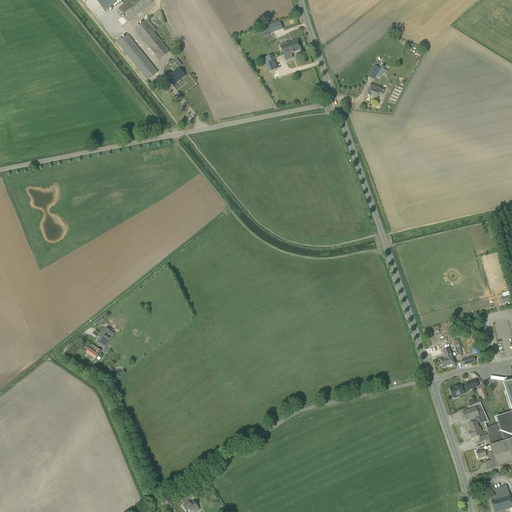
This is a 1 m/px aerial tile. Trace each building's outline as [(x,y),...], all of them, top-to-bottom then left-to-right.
[(94,0),(105,13),(120,0),(94,0)] [(129,22),(156,1),(155,0),(130,0),(118,10),(129,22)] [(159,60),(170,52),(151,29),(154,27),(147,19),(135,30),(159,60)] [(278,31),(283,29),(280,22),(275,23),(278,31)] [(147,81),(158,72),(128,35),(118,43),(147,81)] [(282,52),(299,45),(297,40),(290,43),(290,42),(280,45),(282,52)] [(299,45),(282,52),(284,58),(294,54),(294,53),(301,50),(299,45)] [(269,72),(277,69),(272,56),(263,59),(269,72)] [(178,67),(182,64),(178,58),(174,61),(178,67)] [(374,80),(382,66),(376,63),(371,72),(370,71),(367,75),(368,75),(368,76),(374,80)] [(180,81),(185,76),(178,68),(167,77),(173,85),(179,80),(180,81)] [(380,87),(371,84),(369,87),(366,95),(371,97),(371,96),(376,99),(378,95),(381,96),(385,86),(381,84),(380,87)] [(511,300),(511,296),(511,295),(508,296),(501,298),(502,303),(510,301),(511,300)] [(104,319),(102,316),(95,322),(97,325),(104,319)] [(447,341),(442,329),(433,332),(435,337),(438,344),(447,341)] [(100,337),(97,341),(104,346),(106,347),(108,343),(100,337)] [(457,356),(462,354),(457,341),(452,343),(457,356)] [(95,360),(98,356),(101,352),(92,345),(86,353),(95,360)] [(450,358),(452,357),(449,349),(443,352),(445,358),(449,357),(450,358)] [(454,365),(452,357),(450,358),(449,357),(445,358),(440,360),(443,369),(454,365)] [(469,390),(478,387),(476,380),(466,383),(469,390)] [(486,447),(488,453),(490,460),(485,462),(488,470),(511,462),(511,380),(503,383),(511,411),(497,417),(505,440),(490,445),(491,446),(487,447),(486,447)] [(454,399),(459,397),(458,396),(464,394),(461,385),(450,389),(453,398),(454,398),(454,399)] [(483,388),(477,390),(481,401),(487,398),(483,388)] [(486,423),(489,422),(481,406),(463,412),(466,420),(471,418),(472,423),(477,422),(480,421),(481,423),(486,422),(486,423)] [(479,428),(477,422),(472,423),(468,425),(470,431),(469,432),(471,438),(472,438),(483,435),(480,428),(479,428)] [(485,454),(488,453),(486,447),(479,449),(480,452),(476,453),(478,459),(486,457),(485,454)] [(494,511),(497,511),(511,507),(511,504),(506,485),(495,488),(497,493),(493,494),(495,500),(491,501),(494,511)] [(196,511),(200,510),(194,501),(190,503),(189,502),(183,506),(186,511),(190,511),(194,510),(195,511),(196,511)]
